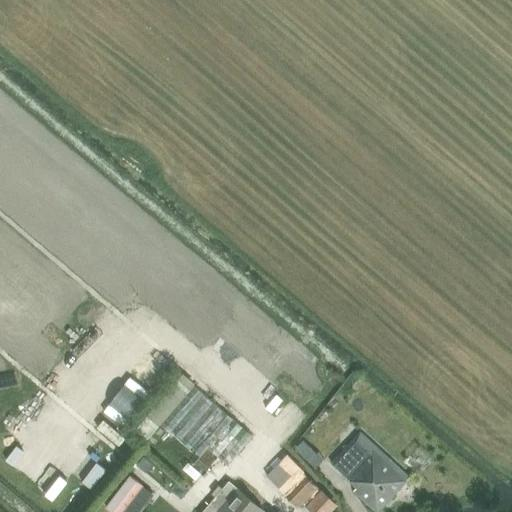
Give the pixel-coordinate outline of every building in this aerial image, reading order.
[(150,432),(203,376),(190,364),(138,420),(150,432)] [(359,434),(331,465),(356,489),(354,492),(375,511),(378,511),(409,479),(359,434)] [(303,472),(305,471),(287,455),(267,476),(285,492),(303,472)] [(303,472),(285,492),(283,494),(299,508),(319,486),(303,472)] [(260,511),(262,510),(230,482),(204,511),(260,511)] [(313,511),(330,511),(336,505),(321,491),(307,506),(313,511)]
